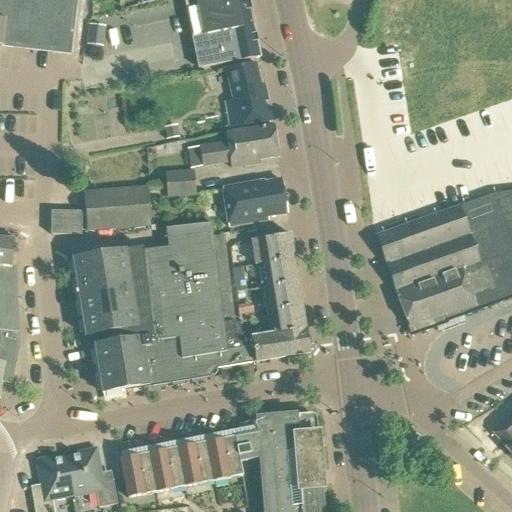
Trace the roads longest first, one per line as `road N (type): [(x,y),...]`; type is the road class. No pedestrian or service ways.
road 1 (secondary): [(349,379),(327,199),(287,0)]
road 2 (residential): [(349,379),(54,428)]
road 3 (residential): [(0,214),(41,215),(54,428)]
road 4 (secondary): [(365,511),(349,379)]
road 5 (residential): [(423,420),(511,506)]
